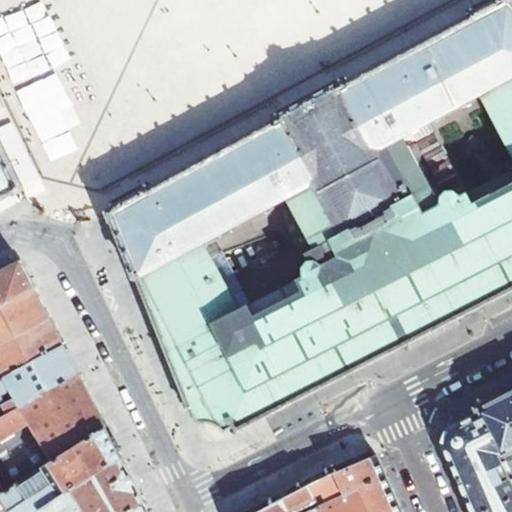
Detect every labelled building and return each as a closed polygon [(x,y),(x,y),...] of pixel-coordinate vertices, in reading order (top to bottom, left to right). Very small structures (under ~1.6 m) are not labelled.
[(311,99),(276,118),(276,121),(151,188),(150,186),(115,205),(116,207),(111,210),(112,213),(110,214),(112,220),(114,220),(123,242),(134,268),(131,270),(133,275),(135,275),(137,278),(139,277),(159,332),(192,419),(193,418),(195,418),(199,422),(201,421),(203,421),(206,420),(210,421),(213,422),(217,423),(220,425),(222,428),(224,431),(235,426),(236,429),(265,414),(266,416),(435,330),(511,290),(511,0),(493,0),(471,13),(472,16),(449,28),(427,40),(344,84),(343,81),(311,99)] [(0,198),(21,187),(7,156),(0,141),(0,198)] [(0,272),(0,305),(33,287),(26,274),(19,261),(0,272)] [(41,302),(33,287),(0,305),(0,346),(49,318),(41,302)] [(53,325),(49,318),(0,346),(0,381),(63,345),(53,325)] [(66,351),(63,345),(0,381),(0,395),(2,394),(8,404),(4,406),(8,415),(77,372),(71,361),(66,351)] [(82,381),(77,372),(8,415),(0,419),(0,495),(4,493),(0,486),(0,442),(16,433),(22,442),(28,438),(22,429),(32,423),(53,461),(106,427),(99,414),(82,381)] [(446,446),(447,450),(473,510),(474,511),(511,511),(511,393),(487,406),(485,403),(475,408),(478,415),(457,425),(452,428),(449,433),(446,437),(446,441),(446,446)] [(113,441),(106,427),(53,461),(4,493),(0,495),(0,511),(36,511),(121,457),(118,451),(113,441)] [(322,470),(240,511),(261,511),(337,474),(376,455),(375,452),(371,450),(367,447),(322,470)] [(376,455),(337,474),(347,495),(313,511),(400,511),(393,495),(376,455)] [(125,464),(121,457),(36,511),(128,511),(145,502),(133,479),(125,464)] [(337,474),(261,511),(313,511),(347,495),(337,474)] [(149,511),(148,508),(145,502),(128,511),(149,511)]
